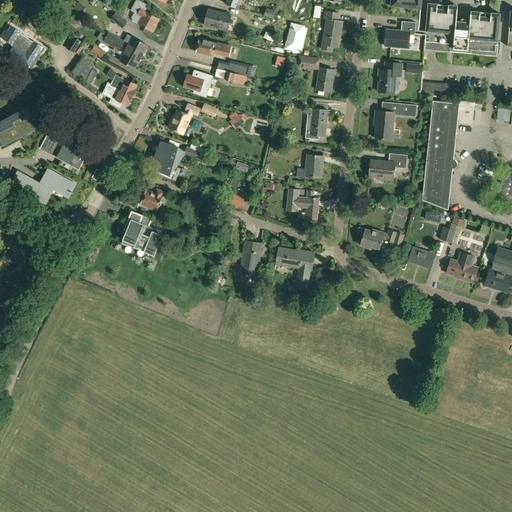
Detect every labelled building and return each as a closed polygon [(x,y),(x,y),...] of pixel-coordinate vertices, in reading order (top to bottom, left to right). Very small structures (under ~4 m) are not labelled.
[(101,0),(98,0),(94,5),(103,14),(109,8),(101,0)] [(391,0),(391,6),(421,9),(421,0),(391,0)] [(458,6),(428,3),(425,50),(497,56),(501,14),(457,10),(458,6)] [(132,21),(145,28),(143,32),(149,35),(151,32),(152,32),(153,31),(154,32),(157,26),(156,25),(160,19),(134,5),(131,10),(135,12),(131,18),(132,21)] [(276,11),(268,8),(265,16),(273,19),(276,11)] [(227,31),(231,15),(208,9),(204,25),(227,31)] [(338,47),(343,22),(338,21),(339,13),(326,11),(324,19),(327,19),(322,49),(331,51),(332,46),(338,47)] [(111,18),(122,28),(127,22),(115,12),(111,18)] [(415,35),(416,23),(402,21),(401,31),(386,30),(385,46),(409,48),(410,35),(415,35)] [(30,49),(23,44),(25,41),(25,38),(19,35),(20,34),(10,28),(8,31),(5,30),(1,36),(14,46),(9,54),(21,62),(32,68),(40,56),(38,54),(43,47),(34,41),(30,49)] [(107,37),(142,57),(148,45),(128,34),(125,41),(110,33),(107,37)] [(288,36),(285,49),(299,52),(299,51),(302,39),(288,36)] [(67,48),(74,52),(81,41),(74,37),(67,48)] [(142,57),(107,37),(104,42),(118,50),(117,52),(123,56),(120,61),(135,69),(142,57)] [(230,54),(232,47),(207,40),(206,41),(200,40),(197,52),(211,56),(213,49),(226,53),(230,54)] [(106,52),(95,45),(91,51),(101,58),(106,52)] [(110,54),(113,50),(106,46),(103,50),(110,54)] [(285,58),(278,56),(275,66),(282,68),(285,58)] [(299,66),(299,67),(311,68),(312,57),(300,56),(300,58),(299,66)] [(230,62),(227,71),(247,77),(250,67),(230,62)] [(401,77),(402,64),(386,62),(385,69),(379,69),(379,78),(380,78),(379,92),(395,93),(396,76),(401,77)] [(421,66),(407,64),(406,72),(421,74),(421,66)] [(215,73),(221,75),(224,67),(218,65),(215,73)] [(331,92),(334,70),(320,68),(317,90),(331,92)] [(89,75),(94,78),(97,72),(92,69),(89,75)] [(193,76),(188,74),(184,87),(195,90),(194,93),(207,97),(214,75),(195,70),(193,76)] [(247,77),(227,71),(225,80),(245,85),(247,77)] [(116,75),(113,80),(114,81),(112,85),(133,95),(138,85),(126,79),(116,75)] [(112,85),(114,81),(113,80),(107,76),(102,87),(118,95),(116,100),(128,106),(133,95),(112,85)] [(421,96),(429,96),(430,83),(422,82),(421,96)] [(438,83),(430,83),(429,96),(437,97),(438,83)] [(445,98),(446,84),(438,83),(437,97),(445,98)] [(446,84),(445,98),(454,98),(455,85),(446,84)] [(460,103),(433,101),(423,200),(448,210),(452,180),(454,168),(456,167),(458,162),(456,160),(454,159),(460,105),(460,103)] [(216,117),(219,109),(205,103),(201,111),(216,117)] [(320,140),(320,136),(326,136),(329,104),(313,103),(312,120),(308,119),(308,123),(307,123),(306,138),(320,140)] [(395,113),(410,115),(411,106),(383,103),(382,112),(376,111),(375,120),(377,120),(375,138),(392,140),(395,113)] [(200,109),(189,105),(186,110),(187,111),(185,114),(178,111),(169,129),(189,137),(192,129),(187,126),(192,113),(198,115),(200,109)] [(28,106),(0,121),(0,141),(3,147),(39,128),(28,106)] [(500,120),(511,119),(511,113),(511,106),(499,107),(500,120)] [(241,110),(230,119),(236,126),(247,117),(241,110)] [(86,159),(93,147),(81,141),(78,147),(67,141),(65,145),(57,141),(51,153),(70,163),(75,154),(86,159)] [(175,165),(181,151),(176,149),(177,149),(164,143),(157,158),(156,158),(152,166),(161,170),(160,173),(175,179),(180,168),(175,165)] [(190,148),(187,146),(184,153),(197,159),(200,152),(207,155),(210,150),(191,144),(190,148)] [(406,169),(407,155),(391,154),(390,162),(371,160),(369,177),(384,178),(384,181),(393,181),(394,168),(406,169)] [(321,178),(323,156),(308,155),(306,177),(321,178)] [(134,174),(146,170),(141,159),(130,164),(134,174)] [(511,167),(507,166),(496,201),(503,203),(503,201),(506,201),(505,203),(511,205),(511,167)] [(92,178),(97,180),(101,171),(96,169),(92,178)] [(68,184),(50,172),(40,187),(18,172),(11,182),(42,202),(51,188),(61,195),(68,184)] [(315,190),(300,189),(289,188),(286,211),(298,212),(298,207),(309,208),(308,221),(317,222),(319,198),(315,198),(315,190)] [(157,210),(165,192),(157,189),(155,195),(147,192),(142,204),(157,210)] [(228,191),(223,203),(231,207),(236,194),(228,191)] [(128,245),(154,256),(163,235),(153,231),(154,229),(149,226),(152,219),(132,211),(124,230),(126,231),(122,243),(123,243),(122,244),(127,246),(128,245)] [(442,216),(434,214),(432,220),(440,223),(442,216)] [(440,239),(447,241),(450,228),(444,226),(440,239)] [(450,228),(447,241),(453,243),(457,230),(450,228)] [(379,251),(379,249),(380,249),(383,239),(387,240),(387,241),(394,243),(402,245),(405,234),(397,232),(397,233),(390,230),(389,234),(373,230),(373,232),(366,230),(361,245),(373,249),(379,251)] [(257,273),(261,244),(246,241),(241,275),(252,276),(252,272),(257,273)] [(312,270),(315,253),(304,251),(304,252),(279,248),(276,264),(299,268),(297,286),(307,287),(310,269),(312,270)] [(431,268),(435,254),(414,248),(409,261),(431,268)] [(486,285),(493,287),(492,289),(498,291),(498,289),(509,292),(511,282),(511,276),(511,272),(511,251),(499,248),(494,262),(499,264),(496,272),(491,270),(486,285)] [(105,263),(101,252),(96,254),(100,265),(105,263)] [(448,273),(475,282),(479,268),(473,266),(476,257),(461,253),(458,262),(452,260),(448,273)] [(164,268),(173,272),(177,262),(169,258),(164,268)] [(329,279),(331,268),(323,267),(322,278),(329,279)] [(115,279),(117,274),(107,271),(105,276),(115,279)] [(145,272),(139,277),(144,283),(151,278),(145,272)]
